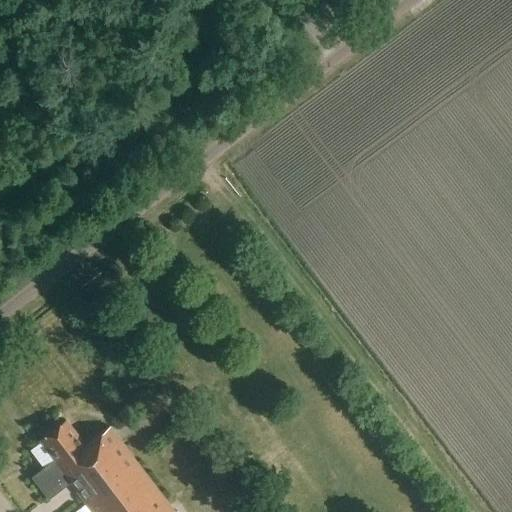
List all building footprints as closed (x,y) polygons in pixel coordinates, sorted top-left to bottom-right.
[(247,338),(258,331),(247,314),(236,321),(247,338)] [(259,353),(270,371),(281,364),(271,346),(259,353)] [(291,385),(284,396),(302,406),(308,395),(291,385)] [(49,499),(70,483),(92,511),(175,511),(110,427),(86,445),(67,420),(41,440),(56,460),(33,478),(49,499)] [(329,445),(340,439),(330,421),(319,427),(329,445)] [(355,480),(365,473),(355,459),(345,466),(355,480)]
